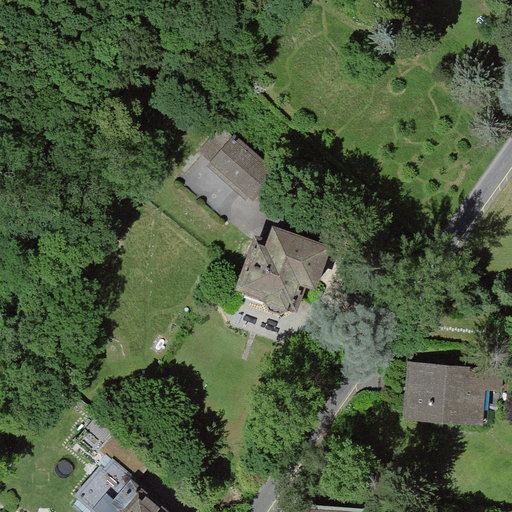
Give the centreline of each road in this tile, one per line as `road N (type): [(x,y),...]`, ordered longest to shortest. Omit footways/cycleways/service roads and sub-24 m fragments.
road 1 (residential): [(256,511),(511,150)]
road 2 (unknown): [(378,340),(322,249),(297,225)]
